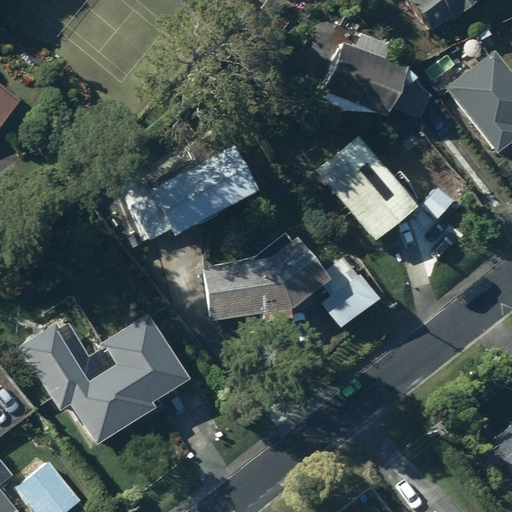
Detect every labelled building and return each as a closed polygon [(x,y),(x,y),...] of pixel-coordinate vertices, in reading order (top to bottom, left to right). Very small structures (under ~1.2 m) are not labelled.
[(406,0),(403,3),(428,35),(447,21),(451,25),(482,0),(406,0)] [(376,118),(383,121),(399,82),(406,90),(412,85),(403,73),(381,64),(387,51),(357,39),(352,52),(340,47),(311,116),(376,118)] [(443,92),(493,159),(511,144),(511,133),(510,131),(511,129),(511,84),(510,85),(489,57),(443,92)] [(414,87),(403,114),(418,120),(427,100),(414,87)] [(0,126),(17,106),(0,91),(0,126)] [(147,195),(149,198),(128,209),(147,245),(168,234),(172,241),(252,199),(227,153),(224,154),(216,139),(185,155),(193,171),(147,195)] [(313,175),(371,246),(412,213),(409,210),(412,207),(411,205),(415,201),(395,177),(386,184),(352,143),(313,175)] [(65,219),(52,228),(58,236),(70,226),(65,219)] [(224,270),(201,272),(207,324),(259,319),(260,330),(286,327),(285,317),(324,288),(292,246),(288,249),(281,239),(252,262),(224,265),(224,270)] [(320,278),(330,293),(325,296),(328,300),(319,307),(338,333),(369,310),(336,266),(320,278)] [(142,322),(96,351),(108,370),(61,398),(93,450),(150,414),(147,410),(183,387),(142,322)] [(511,457),(502,465),(511,477),(511,457)] [(45,466),(13,493),(28,511),(67,511),(77,505),(45,466)] [(107,511),(98,500),(85,510),(86,511),(107,511)]
